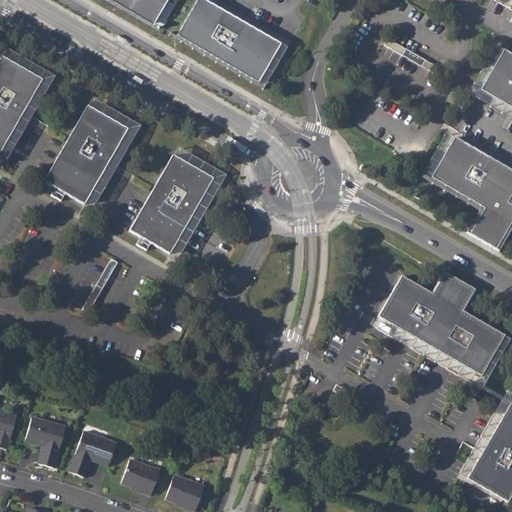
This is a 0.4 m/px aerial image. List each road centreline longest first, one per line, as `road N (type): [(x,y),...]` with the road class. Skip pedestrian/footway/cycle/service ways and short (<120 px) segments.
road 1 (tertiary): [(0,6),(243,148),(264,172)]
road 2 (residential): [(222,303),(454,447)]
road 3 (tertiary): [(297,141),(65,0)]
road 4 (residential): [(13,190),(183,291),(222,303)]
road 5 (tertiary): [(331,184),(511,284)]
road 6 (unclassified): [(313,144),(320,53),(353,0)]
road 7 (residential): [(0,477),(116,511)]
road 8 (residential): [(275,199),(260,211),(258,240),(222,303)]
